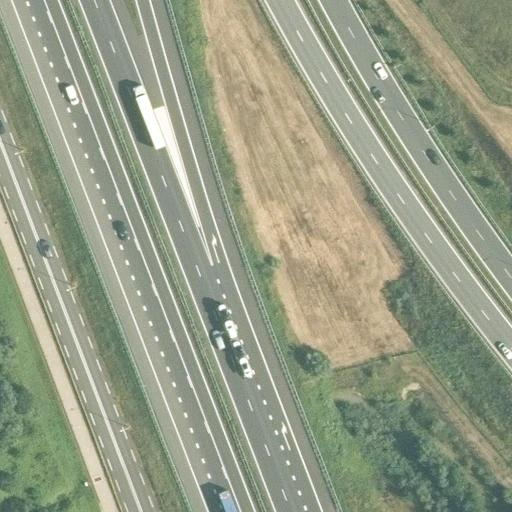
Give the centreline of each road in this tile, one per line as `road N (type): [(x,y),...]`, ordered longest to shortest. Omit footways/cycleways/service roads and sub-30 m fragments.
road 1 (motorway): [(40,0),(235,511)]
road 2 (trunk): [(278,0),(362,143),(511,347)]
road 3 (secondary): [(140,511),(0,146)]
road 4 (trunk): [(511,277),(448,191),(331,0)]
road 5 (motorway): [(196,272),(92,0)]
road 6 (motorway): [(196,272),(171,106),(142,0)]
road 7 (motorway): [(288,511),(196,272)]
road 8 (track): [(511,121),(489,114),(410,0)]
road 9 (track): [(511,479),(426,372)]
